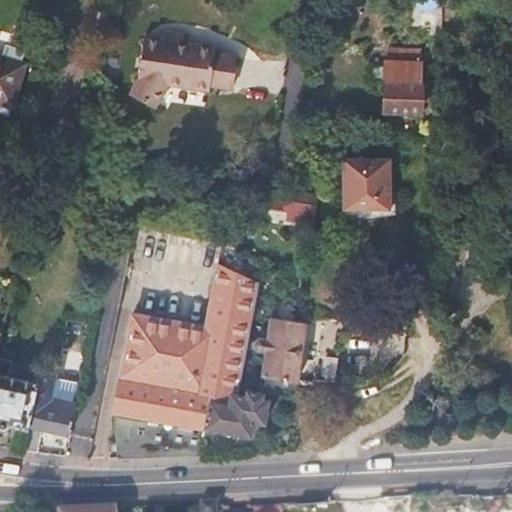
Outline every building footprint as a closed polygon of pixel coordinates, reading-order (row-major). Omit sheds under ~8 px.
[(215,46),(189,42),(162,39),(146,37),(141,77),(130,91),(154,105),(170,83),(209,89),(209,84),(233,87),(236,55),(215,52),(215,46)] [(0,99),(12,103),(24,62),(0,54),(0,99)] [(416,63),(385,62),(385,82),(382,82),(383,113),(415,113),(416,63)] [(387,159),(341,159),(342,208),(388,208),(387,159)] [(290,217),(315,218),(316,202),(291,201),(290,217)] [(127,457),(204,454),(203,422),(208,395),(230,399),(231,394),(235,395),(248,323),(238,321),(241,303),(256,306),(260,280),(225,264),(214,322),(206,325),(131,310),(114,404),(116,457),(127,457)] [(269,352),(265,373),(299,379),(309,324),(275,317),(271,337),(262,336),(258,341),(257,346),(260,349),(269,352)] [(0,427),(8,428),(5,445),(24,448),(38,383),(10,377),(14,359),(0,356),(0,427)] [(38,383),(24,448),(38,450),(42,428),(70,434),(74,435),(79,400),(54,395),(57,372),(41,369),(40,372),(38,383)] [(230,399),(208,395),(203,422),(253,432),(256,421),(268,423),(272,400),(267,398),(268,393),(262,392),(250,390),(248,397),(235,395),(231,394),(230,399)]
